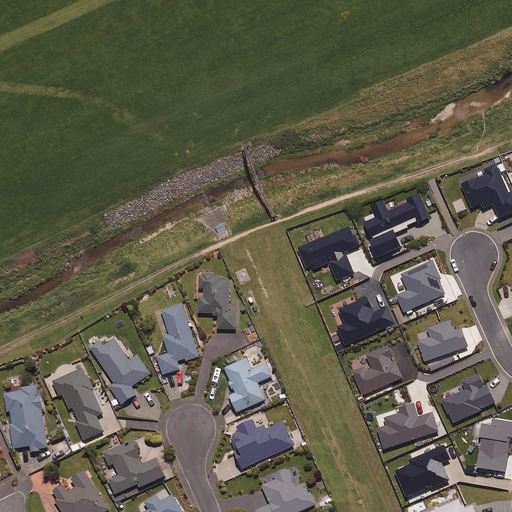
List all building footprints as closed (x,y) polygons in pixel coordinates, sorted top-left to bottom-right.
[(378,256),(399,246),(393,233),(408,227),(407,225),(415,221),(416,224),(431,217),(419,192),(406,198),(408,202),(388,211),(383,201),(371,206),(376,218),(366,222),(374,239),(370,240),(378,256)] [(349,226),(299,247),(307,264),(312,262),(314,267),(328,261),(336,280),(354,273),(346,254),(344,255),(343,252),(360,245),(355,234),(353,235),(349,226)] [(441,281),(433,262),(402,275),(409,292),(398,297),(405,313),(445,296),(439,281),(441,281)] [(250,280),(245,269),(236,273),(241,284),(250,280)] [(221,274),(200,274),(200,289),(204,289),(204,293),(199,293),(199,314),(219,314),(219,330),(237,330),(237,312),(230,312),(230,281),(221,281),(221,274)] [(374,312),(366,296),(339,309),(345,323),(336,327),(344,345),(394,323),(387,306),(374,312)] [(200,358),(183,304),(163,311),(171,336),(164,338),(169,354),(158,358),(164,376),(181,370),(179,364),(200,358)] [(456,332),(452,321),(429,329),(432,338),(418,343),(425,363),(468,348),(462,330),(456,332)] [(130,362),(115,339),(104,346),(101,341),(91,348),(115,384),(110,387),(122,406),(137,396),(132,388),(151,375),(138,356),(130,362)] [(389,354),(386,347),(367,355),(374,370),(368,372),(361,369),(353,373),(364,396),(403,379),(391,353),(389,354)] [(252,370),(247,359),(225,369),(235,393),(229,396),(237,413),(266,401),(258,383),(273,377),(267,364),(252,370)] [(103,415),(85,369),(54,382),(60,397),(64,395),(70,410),(74,408),(79,422),(77,423),(84,441),(104,433),(97,417),(103,415)] [(486,389),(479,375),(463,383),(467,390),(443,401),(454,424),(496,405),(488,388),(486,389)] [(48,448),(38,386),(23,388),(23,391),(5,394),(8,413),(11,412),(13,425),(11,425),(15,450),(31,447),(32,451),(48,448)] [(418,418),(414,404),(400,409),(401,414),(385,419),(388,427),(379,430),(385,450),(439,433),(433,414),(418,418)] [(257,429),(254,421),(238,428),(240,433),(229,437),(243,469),(295,447),(284,422),(266,430),(264,426),(257,429)] [(511,423),(493,422),(493,427),(483,426),(479,470),(507,473),(511,439),(511,438),(511,423)] [(144,465),(133,441),(104,454),(110,466),(115,464),(120,476),(109,481),(115,495),(139,485),(140,488),(165,478),(157,460),(144,465)] [(410,465),(396,471),(406,494),(431,483),(432,487),(448,480),(440,462),(449,459),(443,445),(408,460),(410,465)] [(298,487),(290,468),(260,481),(271,505),(257,511),(301,511),(317,505),(311,493),(309,494),(305,484),(298,487)] [(107,511),(109,511),(85,472),(72,480),(77,488),(69,493),(63,484),(50,493),(62,511),(107,511)] [(162,503),(157,496),(145,504),(149,511),(146,511),(182,511),(173,496),(162,503)] [(465,509),(461,500),(433,511),(475,511),(473,506),(465,509)]
